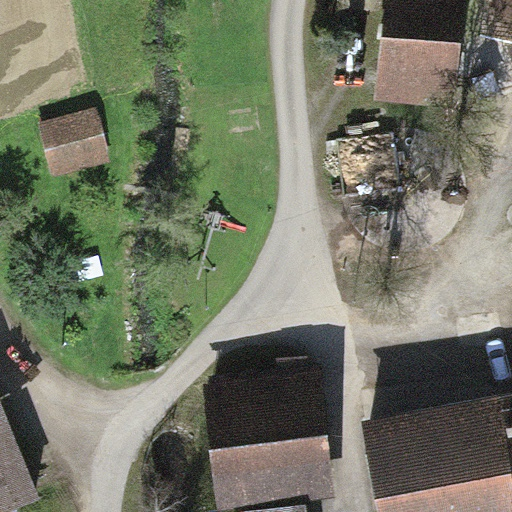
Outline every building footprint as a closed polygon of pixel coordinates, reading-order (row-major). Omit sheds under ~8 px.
[(384,0),(375,99),(454,105),(464,0),(384,0)] [(108,157),(95,104),(35,119),(47,172),(108,157)] [(334,491),(321,359),(202,372),(215,503),(334,491)] [(490,392),(363,415),(380,511),(511,511),(511,394),(491,399),(490,392)] [(0,511),(41,497),(0,394),(0,511)] [(302,511),(301,500),(233,510),(233,511),(302,511)]
